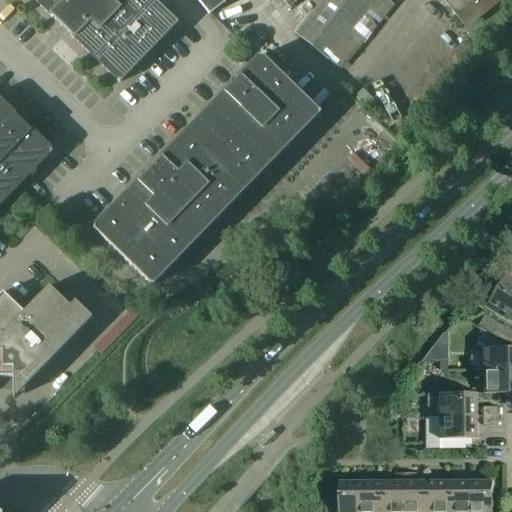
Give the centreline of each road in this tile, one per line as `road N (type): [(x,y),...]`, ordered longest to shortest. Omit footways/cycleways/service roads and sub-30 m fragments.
road 1 (secondary): [(511,132),(327,298),(117,511)]
road 2 (secondary): [(159,511),(318,345),(511,170)]
road 3 (unclassified): [(110,151),(220,39),(185,0)]
road 4 (unclassified): [(0,46),(110,151)]
